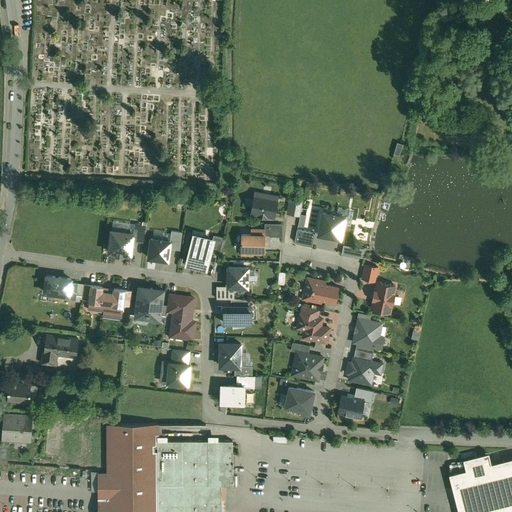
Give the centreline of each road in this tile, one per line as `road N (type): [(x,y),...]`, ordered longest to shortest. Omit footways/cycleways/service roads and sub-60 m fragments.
road 1 (residential): [(0,253),(207,285),(210,418),(320,428)]
road 2 (residential): [(0,253),(15,180),(19,56),(11,0)]
road 3 (residential): [(291,252),(356,267),(320,428)]
